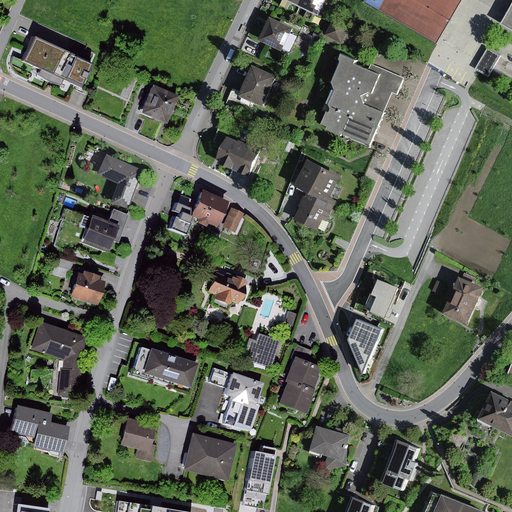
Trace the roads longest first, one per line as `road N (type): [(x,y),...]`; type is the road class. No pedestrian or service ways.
road 1 (residential): [(319,304),(354,395),(386,417),(423,413),(444,400),(511,327)]
road 2 (residential): [(319,304),(341,287),(433,78)]
road 3 (residential): [(177,162),(245,199),(270,223),(319,304)]
road 4 (residential): [(0,82),(177,162)]
road 5 (residential): [(114,326),(70,511)]
road 6 (residential): [(252,0),(177,162)]
road 7 (residential): [(177,162),(114,326)]
